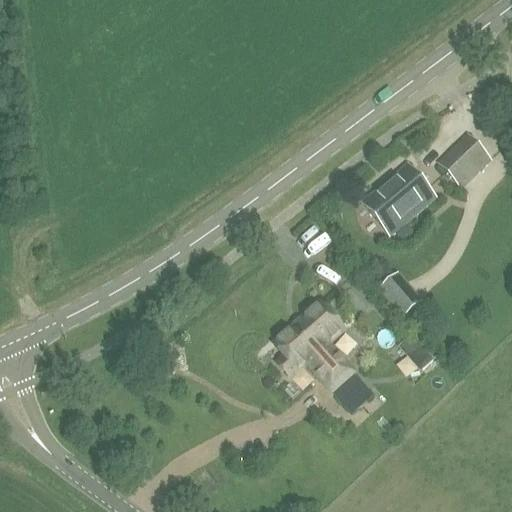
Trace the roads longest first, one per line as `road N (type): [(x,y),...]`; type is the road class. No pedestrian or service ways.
road 1 (secondary): [(511,7),(181,256),(0,350)]
road 2 (tertiary): [(129,511),(32,432),(0,381)]
